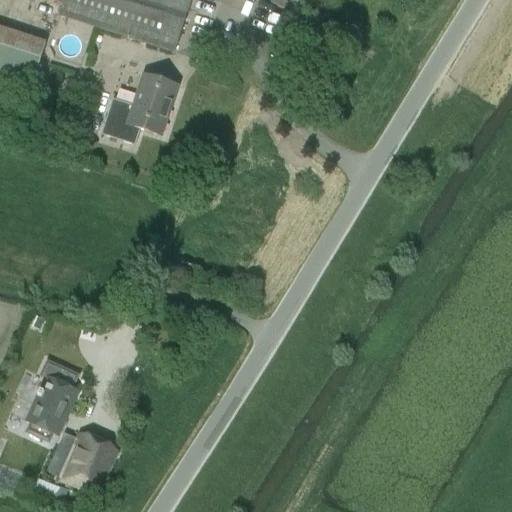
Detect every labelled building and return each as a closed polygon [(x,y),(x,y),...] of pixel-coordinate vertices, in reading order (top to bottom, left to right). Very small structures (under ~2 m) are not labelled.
[(178,49),(194,0),(66,0),(63,9),(178,49)] [(0,23),(0,66),(40,78),(51,39),(0,23)] [(119,96),(108,130),(141,141),(146,125),(167,131),(182,83),(149,72),(140,102),(119,96)] [(52,148),(63,143),(57,130),(46,135),(52,148)] [(189,266),(186,275),(200,281),(203,271),(189,266)] [(57,437),(77,393),(48,380),(42,393),(40,393),(37,398),(39,399),(28,424),(57,437)] [(100,496),(118,455),(78,438),(60,479),(100,496)]
